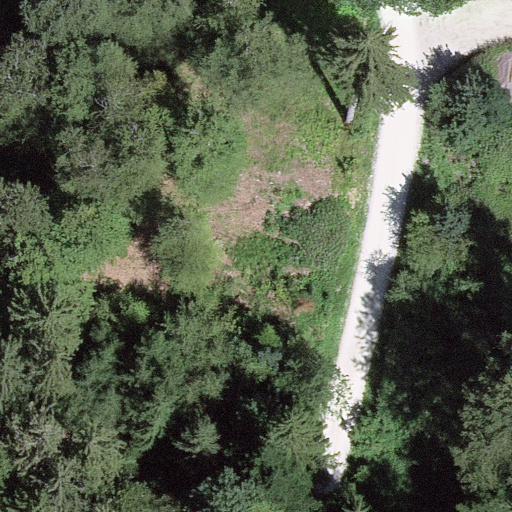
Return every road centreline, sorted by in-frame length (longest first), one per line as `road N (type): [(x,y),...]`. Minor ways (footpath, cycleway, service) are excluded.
road 1 (track): [(306,511),(407,98)]
road 2 (track): [(511,9),(385,2)]
